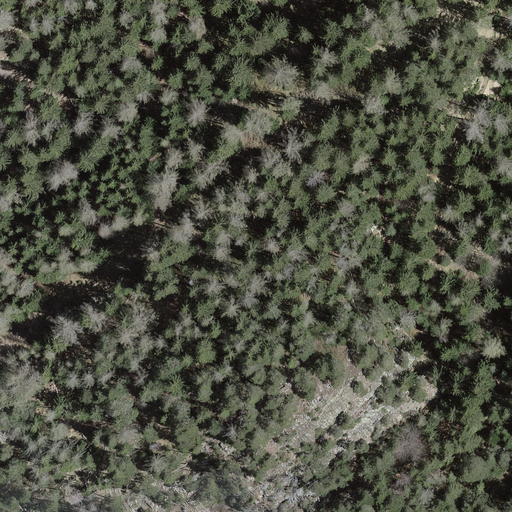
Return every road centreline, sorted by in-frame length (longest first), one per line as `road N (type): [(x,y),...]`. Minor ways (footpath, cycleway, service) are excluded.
road 1 (track): [(170,0),(149,257),(126,306),(56,362),(18,367),(0,355)]
road 2 (track): [(511,356),(409,309),(370,189),(380,116),(375,79),(335,43),(313,0)]
